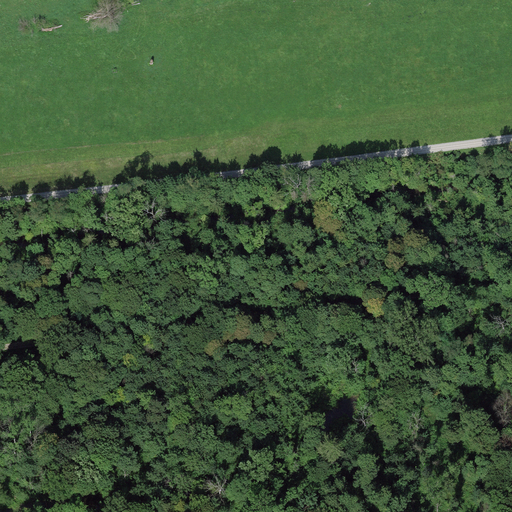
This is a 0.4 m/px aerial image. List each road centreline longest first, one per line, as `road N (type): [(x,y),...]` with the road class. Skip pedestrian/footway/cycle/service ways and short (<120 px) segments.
road 1 (track): [(0,202),(511,138)]
road 2 (track): [(0,347),(511,283)]
